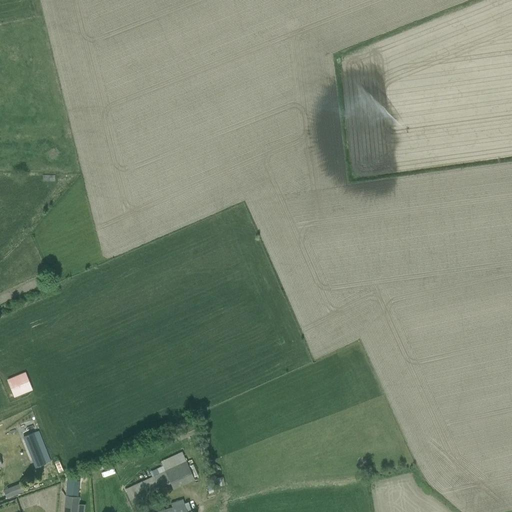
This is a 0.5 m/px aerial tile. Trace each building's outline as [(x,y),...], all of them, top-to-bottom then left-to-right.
[(7,377),(12,397),(32,391),(27,372),(7,377)] [(34,433),(23,437),(35,466),(45,462),(34,433)] [(132,486),(130,487),(134,495),(136,499),(152,491),(153,491),(170,483),(170,482),(191,473),(191,472),(182,452),(160,461),(162,466),(165,471),(152,477),(132,486)] [(193,464),(189,466),(194,477),(198,475),(193,464)] [(65,495),(63,511),(76,511),(79,497),(78,497),(79,480),(67,479),(65,495)] [(20,483),(3,490),(6,498),(23,492),(20,483)]
